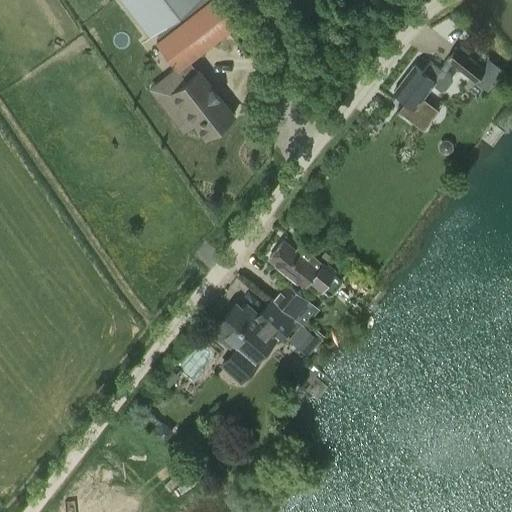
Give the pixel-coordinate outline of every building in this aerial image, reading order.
[(197,74),(189,65),(236,28),(214,0),(213,0),(211,2),(209,0),(118,0),(148,39),(155,34),(161,41),(154,46),(177,75),(178,74),(185,83),(171,95),(206,140),(234,119),(198,73),(197,74)] [(480,66),(455,46),(445,59),(451,64),(488,93),(503,73),(486,59),(480,66)] [(443,73),(451,64),(445,59),(439,68),(430,61),(422,71),(414,65),(394,92),(413,108),(414,107),(433,122),(439,113),(432,108),(443,94),(444,94),(452,84),(451,79),(443,73)] [(311,254),(306,260),(282,240),(268,258),(303,286),(309,278),(321,288),(327,294),(331,294),(342,279),(311,254)] [(287,283),(273,300),(302,325),(317,307),(287,283)] [(235,301),(210,329),(211,334),(230,351),(224,357),(243,373),(255,360),(253,358),(272,336),(274,338),(291,319),(268,299),(256,313),(249,307),(245,311),(235,301)] [(291,338),(307,352),(318,340),(302,326),(291,338)]
